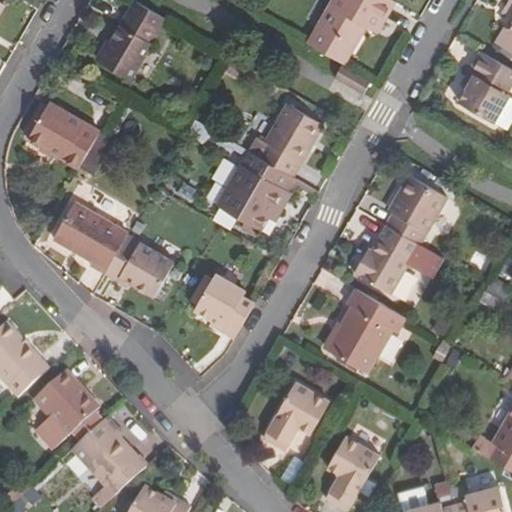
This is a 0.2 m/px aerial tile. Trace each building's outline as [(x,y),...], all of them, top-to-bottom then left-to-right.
[(390,0),(335,0),(310,45),(344,65),(346,66),(367,29),(373,19),(383,25),(396,3),(390,0)] [(511,5),(511,8),(511,31),(509,30),(500,45),(511,51),(511,5)] [(161,31),(130,13),(100,64),(133,82),(161,31)] [(373,19),(367,29),(378,35),(383,25),(373,19)] [(511,127),(511,97),(510,96),(511,92),(511,70),(484,54),(470,79),(476,82),(471,91),(463,105),(510,131),(511,127)] [(346,66),(344,65),(337,77),(365,95),(373,82),(346,66)] [(465,87),(471,91),(476,82),(470,79),(465,87)] [(81,169),(102,132),(52,104),(31,141),(81,169)] [(303,149),(309,152),(323,127),(288,107),(265,146),(294,163),(303,149)] [(303,149),(294,163),(301,167),(309,152),(303,149)] [(274,212),(280,215),(293,193),(245,166),(221,209),(262,234),(269,219),(274,212)] [(393,229),(423,246),(450,200),(412,179),(392,214),(397,217),(391,228),(393,229)] [(107,274),(128,237),(130,234),(78,204),(56,240),(94,262),(92,266),(107,274)] [(274,212),(269,219),(276,222),(280,215),(274,212)] [(393,297),(423,246),(393,229),(377,256),(373,264),(367,261),(357,277),(393,297)] [(123,280),(133,285),(156,299),(176,264),(128,237),(107,274),(122,282),(123,280)] [(373,264),(377,256),(371,253),(367,261),(373,264)] [(229,325),(225,333),(236,339),(256,305),(244,298),(247,292),(217,275),(198,308),(216,319),(229,325)] [(123,280),(122,282),(131,288),(133,285),(123,280)] [(401,335),(405,329),(409,320),(359,291),(351,307),(356,309),(331,354),(371,377),(379,362),(396,332),(401,335)] [(229,325),(216,319),(213,325),(225,333),(229,325)] [(51,372),(8,325),(0,331),(0,379),(19,400),(51,372)] [(82,445),(104,425),(95,415),(101,409),(67,373),(36,402),(70,439),(74,435),(82,445)] [(299,386),(267,441),(291,455),(304,433),(315,439),(334,407),(299,386)] [(511,415),(494,446),(499,450),(493,461),(511,472),(511,415)] [(104,425),(118,440),(124,436),(109,420),(104,425)] [(147,471),(118,440),(104,425),(82,445),(72,454),(113,500),(147,471)] [(381,457),(347,437),(328,470),(341,477),(329,499),(349,511),(381,457)] [(427,486),(407,492),(411,507),(431,502),(427,486)] [(508,511),(502,487),(469,496),(471,502),(458,506),(459,511),(508,511)] [(170,505),(161,500),(144,490),(131,511),(188,511),(191,507),(174,498),(170,505)] [(170,505),(174,498),(165,493),(161,500),(170,505)]
